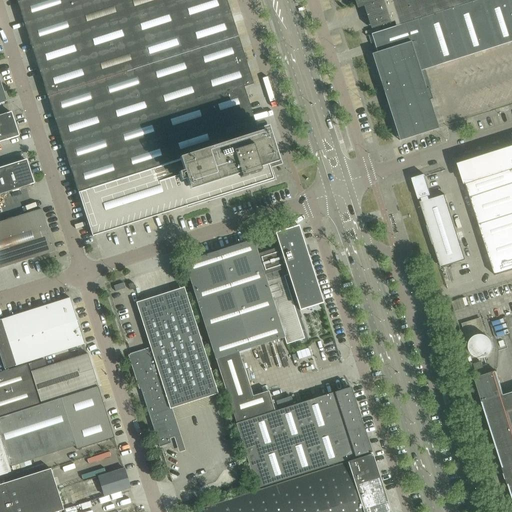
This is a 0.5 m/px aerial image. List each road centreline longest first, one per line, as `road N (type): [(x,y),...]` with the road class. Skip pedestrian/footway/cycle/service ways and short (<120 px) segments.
road 1 (secondary): [(332,187),(432,511)]
road 2 (unclassified): [(304,202),(406,511)]
road 3 (unclassified): [(477,511),(395,258),(364,242)]
road 4 (secondary): [(453,511),(364,242)]
road 5 (unclassified): [(81,273),(0,15)]
road 6 (unclassified): [(158,511),(81,273)]
road 7 (unclassified): [(81,273),(304,202)]
road 8 (secondary): [(346,181),(288,0)]
road 9 (unclassified): [(368,174),(312,0)]
road 10 (unclassified): [(243,0),(286,132),(320,152)]
road 11 (secondary): [(266,0),(320,152)]
road 12 (unclassified): [(368,174),(511,129)]
